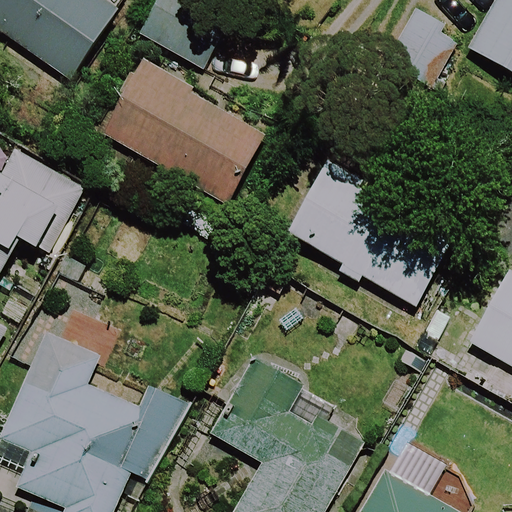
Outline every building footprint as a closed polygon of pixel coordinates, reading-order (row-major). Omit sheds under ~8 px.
[(122,12),(104,0),(0,0),(0,31),(72,83),(122,12)] [(227,30),(167,0),(159,0),(139,41),(204,75),(227,30)] [(511,0),(497,0),(467,55),(511,79),(511,0)] [(457,40),(414,16),(385,67),(428,91),(457,40)] [(261,138),(140,73),(104,140),(224,206),(261,138)] [(447,254),(317,181),(283,242),(413,315),(447,254)] [(511,281),(506,278),(467,349),(511,373),(511,281)] [(97,363),(45,340),(0,442),(0,463),(40,481),(26,511),(115,511),(130,479),(149,488),(184,408),(147,392),(138,414),(85,391),(97,363)] [(297,392),(252,367),(211,443),(257,468),(233,511),(325,511),(358,452),(286,413),(297,392)] [(442,511),(384,480),(366,511),(442,511)]
